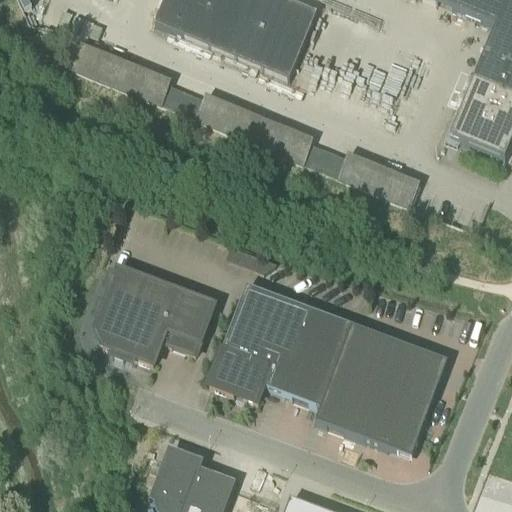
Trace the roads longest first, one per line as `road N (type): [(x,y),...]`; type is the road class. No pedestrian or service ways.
road 1 (unclassified): [(134,402),(429,511)]
road 2 (unclassified): [(511,328),(437,511)]
